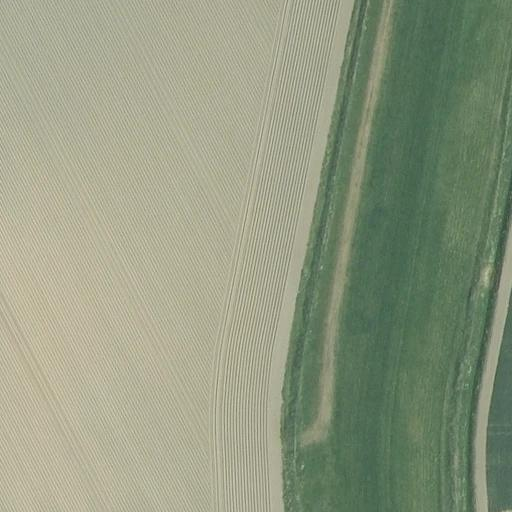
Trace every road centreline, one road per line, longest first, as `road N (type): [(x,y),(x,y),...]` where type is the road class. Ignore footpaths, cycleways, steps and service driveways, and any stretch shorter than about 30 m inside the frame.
road 1 (track): [(511,28),(448,397),(444,511)]
road 2 (track): [(293,447),(325,438),(342,269),(394,0)]
road 3 (track): [(511,251),(484,409),(484,511)]
